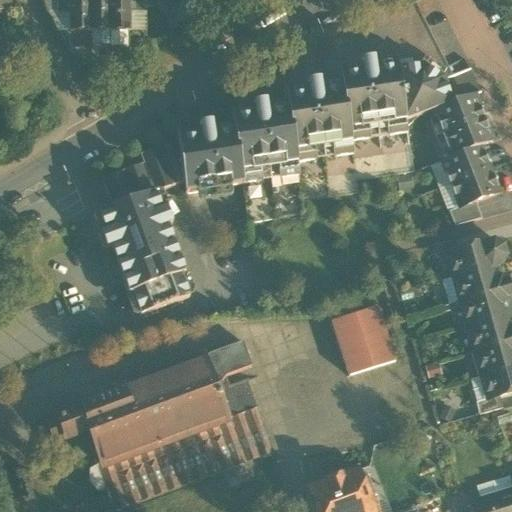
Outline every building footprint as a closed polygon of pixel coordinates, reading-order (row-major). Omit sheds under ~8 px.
[(9,0),(0,0),(0,14),(11,13),(9,0)] [(57,35),(68,35),(68,15),(56,15),(56,0),(42,0),(46,14),(57,35)] [(56,0),(56,15),(68,15),(68,0),(56,0)] [(88,0),(68,0),(68,15),(68,35),(89,35),(88,0)] [(108,34),(108,0),(88,0),(89,35),(108,34)] [(108,0),(108,34),(124,34),(129,34),(128,14),(128,0),(108,0)] [(128,0),(128,14),(143,14),(143,6),(143,0),(128,0)] [(152,0),(156,6),(169,29),(179,23),(166,0),(152,0)] [(128,14),(129,34),(144,34),(143,14),(128,14)] [(108,47),(108,34),(89,35),(89,47),(108,47)] [(125,47),(124,34),(108,34),(108,47),(125,47)] [(339,72),(341,85),(349,144),(406,136),(405,130),(404,123),(396,71),(395,64),(373,67),(373,63),(359,65),(360,69),(339,72)] [(422,68),(396,71),(404,123),(418,118),(432,112),(451,105),(442,81),(422,68)] [(341,85),(319,88),(306,90),(285,93),(287,106),(295,166),(315,163),(313,150),(330,147),(332,160),(351,157),(349,144),(341,85)] [(477,94),(462,101),(467,112),(478,108),(479,110),(482,108),(477,94)] [(432,112),(441,136),(483,120),(479,110),(478,108),(467,112),(462,101),(451,105),(432,112)] [(287,106),(265,109),(252,111),(231,114),(233,127),(241,187),(261,184),(259,171),(277,168),(278,181),(297,179),(295,166),(287,106)] [(486,129),(483,120),(441,136),(451,160),(481,148),(476,136),(487,132),(486,129)] [(233,127),(211,130),(198,132),(176,136),(177,144),(183,184),(185,195),(241,187),(233,127)] [(476,136),(481,148),(495,142),(489,128),(486,129),(487,132),(476,136)] [(101,182),(112,210),(154,195),(183,184),(177,144),(139,158),(143,167),(101,182)] [(313,150),(315,163),(332,160),(330,147),(313,150)] [(490,172),(481,148),(451,160),(439,164),(449,188),(490,172)] [(429,168),(438,192),(449,188),(439,164),(429,168)] [(259,171),(261,184),(278,181),(277,168),(259,171)] [(499,196),(490,172),(449,188),(457,210),(458,212),(475,205),(499,196)] [(410,177),(396,179),(398,193),(412,191),(410,177)] [(457,210),(449,188),(438,192),(447,214),(448,214),(457,210)] [(127,296),(131,295),(180,277),(184,275),(166,228),(171,227),(165,212),(161,213),(154,195),(112,210),(97,216),(104,234),(100,236),(105,251),(110,249),(127,296)] [(448,214),(453,228),(480,220),(475,205),(458,212),(457,210),(448,214)] [(431,248),(435,260),(446,257),(446,256),(458,253),(454,241),(431,248)] [(446,257),(452,279),(496,267),(501,266),(505,258),(502,248),(493,243),(458,253),(446,256),(446,257)] [(499,281),(496,267),(452,279),(459,304),(511,289),(511,288),(509,278),(499,281)] [(188,299),(180,277),(131,295),(139,317),(188,299)] [(459,304),(452,279),(441,282),(447,308),(459,304)] [(511,302),(511,289),(459,304),(466,329),(510,317),(506,304),(511,302)] [(331,324),(348,379),(394,364),(377,310),(331,324)] [(511,325),(510,317),(466,329),(473,355),(511,343),(511,325)] [(511,343),(473,355),(480,380),(511,370),(511,343)] [(240,344),(201,359),(210,385),(216,386),(220,397),(217,404),(223,421),(255,409),(251,399),(247,387),(244,380),(228,386),(224,377),(249,368),(240,344)] [(216,428),(223,421),(217,404),(220,397),(216,386),(210,385),(201,359),(119,389),(120,392),(81,407),(82,409),(44,422),(53,446),(90,433),(95,445),(93,452),(102,457),(97,466),(113,467),(116,460),(125,464),(130,454),(139,458),(143,449),(152,453),(157,444),(165,447),(169,439),(178,443),(183,435),(191,438),(195,430),(204,433),(208,425),(216,428)] [(438,364),(423,368),(427,382),(442,378),(438,364)] [(511,370),(480,380),(486,401),(487,403),(499,399),(511,395),(511,370)] [(469,383),(475,404),(486,401),(480,380),(469,383)] [(475,404),(479,417),(502,411),(499,399),(487,403),(486,401),(475,404)] [(445,407),(438,420),(449,425),(456,413),(445,407)] [(272,451),(255,409),(223,421),(216,428),(208,425),(204,433),(195,430),(191,438),(183,435),(178,443),(169,439),(165,447),(157,444),(152,453),(143,449),(139,458),(130,454),(125,464),(116,460),(113,467),(97,466),(96,470),(92,471),(99,489),(104,487),(113,510),(272,451)] [(430,439),(416,435),(410,452),(424,457),(430,439)] [(367,511),(364,504),(367,499),(365,493),(359,491),(353,473),(311,489),(319,511),(367,511)] [(511,492),(511,487),(511,483),(509,478),(475,488),(479,503),(511,492)] [(364,504),(367,511),(389,511),(381,488),(365,493),(367,499),(364,504)] [(448,497),(452,511),(472,511),(470,506),(465,491),(448,497)] [(511,511),(511,492),(479,503),(470,506),(472,511),(511,511)]
